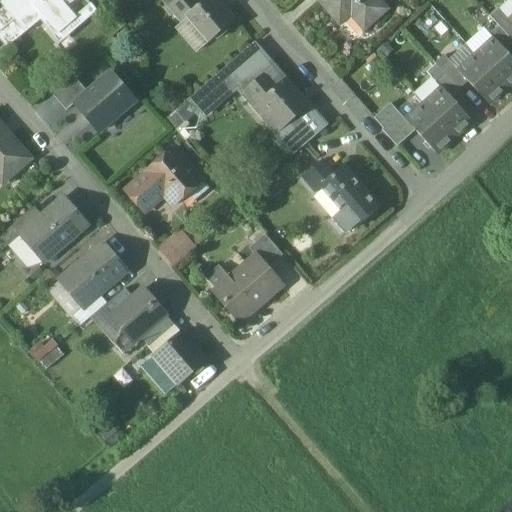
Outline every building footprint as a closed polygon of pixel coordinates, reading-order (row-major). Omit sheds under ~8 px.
[(4,0),(0,4),(14,20),(25,33),(31,28),(24,20),(36,9),(58,35),(75,19),(66,8),(75,0),(4,0)] [(160,0),(168,8),(177,0),(160,0)] [(200,5),(195,0),(177,0),(168,8),(181,23),(187,18),(186,17),(200,5)] [(232,24),(211,0),(205,0),(200,5),(186,17),(187,18),(209,43),(232,24)] [(378,0),(320,0),(318,2),(339,26),(354,13),(368,28),(388,11),(378,0)] [(511,24),(510,22),(499,9),(489,17),(499,27),(511,41),(511,24)] [(14,20),(0,31),(0,40),(6,48),(25,33),(14,20)] [(511,45),(511,41),(499,27),(490,35),(494,40),(505,52),(511,45)] [(494,40),(476,56),(507,89),(511,84),(511,59),(505,52),(494,40)] [(266,63),(252,46),(233,62),(248,78),(266,63)] [(459,72),(468,83),(489,106),(507,89),(476,56),(459,72)] [(459,72),(445,57),(435,65),(436,66),(459,91),(468,83),(459,72)] [(266,63),(248,78),(233,62),(190,100),(205,117),(237,88),(242,94),(262,77),(274,90),(283,82),(284,84),(284,83),(266,63)] [(84,85),(70,96),(74,100),(99,130),(135,99),(106,66),(84,85)] [(459,91),(436,66),(427,74),(442,90),(451,99),(459,91)] [(69,67),(46,87),(65,108),(74,100),(70,96),(84,85),(69,67)] [(242,94),(255,109),(261,103),(260,102),(274,90),(262,77),(242,94)] [(284,84),(283,82),(274,90),(260,102),(261,103),(283,129),(306,109),(284,84)] [(451,99),(442,90),(424,106),(454,139),(472,123),(451,99)] [(406,122),(391,105),(375,119),(384,130),(382,131),(397,148),(415,132),(406,122)] [(454,139),(424,106),(406,122),(415,132),(437,155),(454,139)] [(281,138),(295,155),(324,129),(310,113),(281,138)] [(31,160),(0,124),(0,182),(2,185),(31,160)] [(175,149),(145,175),(159,192),(173,208),(187,195),(194,203),(209,190),(175,149)] [(323,162),(302,179),(315,194),(322,188),(321,187),(334,175),(323,162)] [(334,175),(321,187),(322,188),(344,214),(367,194),(344,167),(334,175)] [(159,192),(145,175),(125,192),(144,214),(159,201),(154,196),(159,192)] [(380,209),(367,194),(344,214),(335,221),(346,234),(354,228),(356,230),(380,209)] [(42,218),(24,233),(47,261),(88,226),(64,198),(42,218)] [(34,209),(0,237),(0,248),(2,251),(24,233),(42,218),(34,209)] [(197,246),(184,230),(176,237),(189,252),(197,246)] [(265,236),(249,250),(255,257),(256,256),(268,270),(283,257),(265,236)] [(176,237),(160,250),(174,266),(189,252),(176,237)] [(104,244),(63,279),(86,306),(127,272),(104,244)] [(255,257),(213,293),(226,307),(229,304),(244,321),(283,287),(268,270),(256,256),(255,257)] [(125,289),(103,308),(111,317),(133,298),(125,289)] [(111,317),(123,331),(135,340),(132,342),(134,344),(166,316),(143,290),(133,298),(111,317)] [(181,334),(155,356),(179,384),(205,362),(181,334)]
